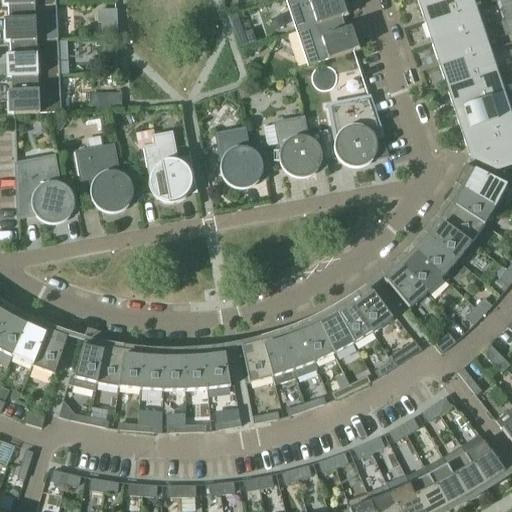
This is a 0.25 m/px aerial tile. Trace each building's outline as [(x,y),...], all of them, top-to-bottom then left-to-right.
[(284,0),(296,33),(341,18),(335,0),(284,0)] [(424,24),(425,25),(474,8),(471,0),(427,0),(417,3),(422,17),(426,17),(428,23),(424,24)] [(501,6),(507,22),(511,19),(511,8),(510,3),(501,6)] [(7,8),(9,44),(57,41),(56,5),(7,8)] [(431,45),(432,46),(481,30),(474,8),(425,25),(429,39),(433,38),(435,44),(431,45)] [(341,18),(296,33),(307,68),(353,53),(341,18)] [(117,37),(117,24),(101,24),(102,38),(117,37)] [(439,68),(488,52),(481,30),(432,46),(437,61),(440,61),(442,66),(439,68)] [(233,38),(238,52),(255,46),(251,32),(243,35),(233,38)] [(9,44),(11,80),(59,77),(57,41),(9,44)] [(446,89),(446,90),(495,73),(488,52),(439,68),(444,83),(448,82),(449,88),(446,89)] [(108,65),(108,74),(119,73),(118,64),(108,65)] [(453,111),(503,95),(495,73),(446,90),(451,104),(455,104),(457,110),(453,111)] [(59,77),(11,80),(13,117),(61,114),(59,77)] [(251,95),(248,88),(238,92),(242,102),(248,100),(251,95)] [(89,95),(90,110),(119,109),(119,94),(89,95)] [(460,132),(461,133),(486,125),(489,135),(511,127),(511,122),(503,95),(453,111),(458,126),(462,126),(464,131),(460,132)] [(334,156),(335,158),(336,159),(331,160),(331,162),(337,161),(339,164),(340,165),(343,167),(345,168),(346,169),(350,170),(352,171),(355,171),(357,171),(361,170),(364,169),(368,167),(370,164),(372,163),(371,162),(388,159),(387,155),(368,99),(326,109),(326,110),(329,110),(335,142),(334,142),(334,144),(333,146),(333,148),(333,150),(333,152),(334,154),(334,156)] [(272,173),(282,171),(283,173),(284,174),(285,175),(288,178),(290,179),(294,180),(296,181),(300,181),(303,181),(305,180),(309,179),(312,177),(314,176),(315,175),(317,173),(316,173),(327,171),(320,133),(318,133),(318,134),(306,136),(303,118),(302,118),(302,120),(270,126),(271,128),(275,127),(280,152),(279,152),(279,154),(278,156),(278,158),(278,159),(278,161),(279,163),(279,165),(280,168),(281,170),(272,171),(272,173)] [(486,125),(461,133),(466,148),(469,147),(472,154),(471,154),(473,159),(496,170),(511,164),(511,127),(489,135),(486,125)] [(219,170),(219,172),(219,174),(220,175),(220,177),(221,179),(222,181),(213,182),(213,184),(223,182),(224,184),(225,185),(226,186),(229,189),(231,190),(233,191),(235,191),(237,192),(241,192),(242,192),(244,192),(248,191),(252,189),(253,188),(255,187),(256,186),(258,184),(257,184),(268,182),(261,144),(259,144),(259,145),(247,147),(244,129),(242,129),(243,131),(211,137),(212,139),(216,138),(221,162),(220,164),(220,166),(219,168),(219,170)] [(158,202),(162,204),(164,205),(165,205),(169,205),(173,205),(175,205),(177,204),(181,203),(182,202),(184,200),(187,198),(186,197),(197,195),(190,157),(188,158),(189,158),(177,160),(172,135),(152,139),(152,140),(142,142),(144,150),(140,151),(141,152),(145,151),(150,177),(149,177),(149,178),(148,180),(148,182),(148,184),(148,186),(148,187),(149,189),(149,191),(150,193),(151,194),(142,196),(142,197),(151,195),(153,197),(154,198),(155,200),(157,201),(158,202)] [(127,208),(138,206),(131,168),(130,168),(130,169),(118,171),(113,145),(111,145),(112,148),(73,155),(73,156),(76,156),(81,182),(89,180),(91,188),(90,187),(90,189),(90,191),(89,193),(89,195),(89,196),(90,198),(90,200),(91,202),(92,205),(83,207),(83,208),(93,206),(94,208),(97,211),(100,213),(101,214),(103,215),(105,215),(107,216),(111,216),(113,216),(115,216),(117,216),(118,215),(122,214),(124,212),(125,211),(127,210),(128,209),(127,208)] [(43,225),(44,226),(46,226),(48,227),(50,227),(54,227),(58,227),(61,225),(65,224),(66,222),(68,221),(69,220),(68,219),(79,217),(72,179),(71,179),(71,180),(59,182),(54,156),(53,156),(53,159),(16,165),(18,220),(34,217),(35,219),(36,220),(38,222),(41,224),(43,225)] [(464,181),(460,188),(495,208),(501,198),(506,187),(465,167),(458,179),(459,180),(459,179),(464,181)] [(455,197),(450,205),(483,227),(489,218),(495,208),(460,188),(455,197)] [(444,213),(438,221),(471,245),(477,236),(483,227),(450,205),(444,213)] [(432,229),(426,237),(457,263),(464,254),(471,245),(438,221),(432,229)] [(419,244),(413,252),(442,279),(449,271),(457,263),(426,237),(419,244)] [(406,259),(399,266),(426,295),(434,287),(442,279),(413,252),(406,259)] [(426,295),(399,266),(391,273),(383,280),(408,311),(419,302),(426,295)] [(511,283),(511,276),(506,272),(500,280),(509,287),(507,289),(511,283)] [(360,296),(352,302),(372,334),(382,328),(392,321),(369,290),(360,296)] [(343,307),(334,312),(353,346),(363,340),(372,334),(352,302),(343,307)] [(481,303),(474,310),(482,318),(488,312),(489,310),(481,303)] [(0,333),(11,314),(2,309),(0,307),(0,333)] [(482,318),(474,310),(467,318),(475,325),(473,327),(473,328),(482,318)] [(326,317),(317,322),(334,356),(344,351),(353,346),(334,312),(326,317)] [(0,353),(1,354),(11,359),(29,323),(20,318),(11,314),(0,333),(0,353)] [(308,326),(299,330),(313,365),(324,361),(334,356),(317,322),(308,326)] [(22,364),(32,368),(47,331),(38,327),(29,323),(11,359),(22,364)] [(290,333),(280,337),(293,373),(303,369),(313,365),(299,330),(290,333)] [(47,331),(32,368),(43,373),(54,376),(67,338),(57,335),(47,331)] [(261,343),(272,380),(274,389),(285,386),(296,382),(293,373),(280,337),(271,340),(261,343)] [(446,337),(433,347),(440,356),(455,345),(455,344),(453,346),(446,337)] [(94,346),(83,343),(74,379),(70,378),(67,387),(95,393),(96,386),(104,348),(94,346)] [(260,383),(272,380),(261,343),(251,346),(241,348),(249,385),(260,383)] [(389,360),(391,363),(395,370),(411,359),(415,356),(421,352),(414,343),(406,348),(389,360)] [(491,361),(493,363),(497,359),(496,357),(498,355),(489,346),(481,354),(489,363),(491,361)] [(107,388),(118,390),(123,352),(114,350),(104,348),(96,386),(107,388)] [(213,353),(203,354),(206,392),(218,390),(230,389),(224,351),(213,353)] [(129,391),(140,392),(143,354),(133,353),(123,352),(118,390),(129,391)] [(151,393),(162,393),(163,355),(153,355),(143,354),(140,392),(151,393)] [(193,354),(183,355),(184,393),(195,393),(206,392),(203,354),(193,354)] [(163,355),(162,393),(173,393),(184,393),(183,355),(173,355),(163,355)] [(497,359),(493,363),(495,365),(493,367),(501,375),(509,367),(501,359),(499,361),(497,359)] [(395,370),(391,363),(376,372),(380,378),(378,380),(395,370)] [(457,375),(473,396),(479,391),(463,370),(457,375)] [(367,378),(349,387),(352,394),(370,385),(370,384),(367,386),(364,380),(367,379),(367,378)] [(352,394),(349,387),(331,396),(334,395),(336,400),(334,402),(352,394)] [(323,399),(304,406),(306,412),(325,406),(325,405),(322,406),(320,400),(323,400),(323,399)] [(444,399),(433,407),(439,417),(449,411),(442,401),(445,400),(444,399)] [(306,412),(304,406),(285,412),(288,412),(290,417),(288,418),(288,419),(306,412)] [(439,417),(433,407),(421,415),(421,416),(423,414),(430,424),(439,417)] [(511,409),(495,423),(511,446),(511,409)] [(23,425),(41,431),(44,419),(29,414),(25,425),(23,424),(23,425)] [(274,414),(252,419),(253,426),(278,421),(276,421),(274,414)] [(68,423),(88,427),(89,419),(70,415),(70,416),(72,416),(71,422),(69,422),(68,423)] [(89,419),(88,427),(107,430),(104,429),(106,423),(108,424),(109,423),(89,419)] [(412,420),(400,428),(406,438),(415,432),(410,423),(413,421),(412,420)] [(215,433),(241,429),(239,421),(217,425),(218,432),(215,433)] [(117,432),(136,434),(137,426),(117,425),(120,425),(120,432),(117,431),(117,432)] [(137,426),(136,434),(156,435),(153,434),(154,428),(157,429),(157,428),(137,426)] [(406,438),(400,428),(388,435),(390,434),(396,443),(406,438)] [(479,437),(460,449),(485,489),(485,488),(503,476),(503,477),(504,476),(504,475),(479,437)] [(379,439),(366,445),(371,456),(381,451),(376,441),(379,439)] [(371,456),(366,445),(353,451),(356,450),(360,461),(371,456)] [(460,449),(442,460),(446,466),(465,501),(466,500),(465,499),(484,488),(484,489),(485,489),(460,449)] [(17,480),(24,482),(33,454),(25,452),(17,480)] [(344,455),(331,460),(335,471),(345,467),(341,456),(344,455)] [(335,471),(331,460),(317,465),(320,464),(324,475),(335,471)] [(442,460),(423,470),(427,477),(445,511),(446,511),(445,510),(464,500),(465,501),(446,466),(442,460)] [(308,468),(294,471),(297,483),(308,480),(305,469),(308,468)] [(423,470),(404,479),(408,486),(420,511),(441,511),(444,511),(445,511),(427,477),(423,470)] [(297,483),(294,471),(280,475),(283,475),(286,486),(297,483)] [(53,484),(64,487),(66,476),(53,472),(52,473),(55,473),(53,484)] [(66,476),(64,487),(75,489),(77,478),(80,479),(81,479),(66,476)] [(271,477),(257,480),(259,491),(270,489),(268,478),(271,478),(271,477)] [(404,479),(385,488),(389,495),(396,511),(420,511),(408,486),(404,479)] [(259,491),(257,480),(243,482),(243,483),(245,482),(248,494),(259,491)] [(91,493),(102,494),(104,483),(90,481),(93,481),(91,493)] [(104,483),(102,494),(113,496),(115,485),(118,485),(104,483)] [(233,484),(219,485),(220,497),(231,496),(230,485),(233,484)] [(220,497),(219,485),(205,487),(207,487),(208,498),(220,497)] [(130,498),(141,498),(142,487),(128,486),(131,486),(130,498)] [(142,487),(141,498),(152,499),(153,488),(156,488),(157,488),(142,487)] [(181,499),(181,488),(166,488),(169,488),(169,500),(181,499)] [(195,488),(181,488),(181,499),(192,499),(192,488),(195,488)] [(385,488),(366,496),(369,503),(372,511),(396,511),(389,495),(385,488)] [(346,503),(349,510),(349,511),(372,511),(369,503),(366,496),(346,503)]
